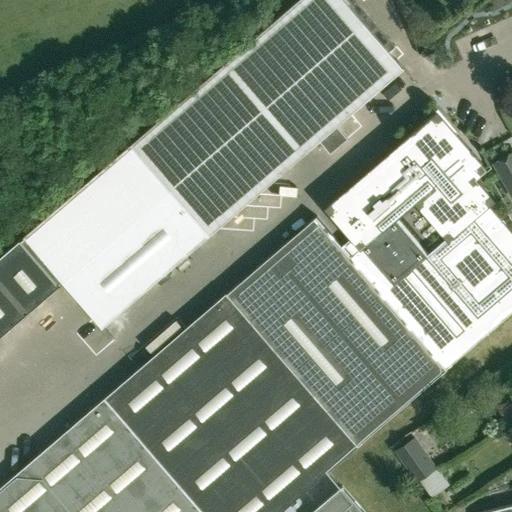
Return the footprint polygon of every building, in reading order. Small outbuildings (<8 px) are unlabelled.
[(389,52),(344,0),(298,0),(132,144),(23,237),(19,240),(52,277),(56,274),(103,328),(215,231),(319,141),(330,154),(348,139),(337,126),(403,69),(389,52)] [(373,117),(419,87),(410,74),(364,104),(373,117)] [(353,138),(372,117),(362,107),(342,128),(353,138)] [(440,110),(318,213),(226,293),(359,446),(444,365),(448,370),(511,314),(511,233),(469,186),(490,167),(440,110)] [(482,153),(485,159),(492,155),(489,150),(482,153)] [(494,163),(507,186),(511,182),(511,153),(494,163)] [(0,255),(0,281),(27,313),(59,285),(52,277),(19,240),(0,255)] [(0,335),(27,313),(0,281),(0,335)] [(282,511),(359,446),(226,293),(106,397),(204,511),(282,511)] [(204,511),(106,397),(0,488),(0,511),(204,511)] [(511,417),(511,408),(509,404),(506,400),(495,407),(505,422),(511,417)] [(417,480),(437,467),(416,436),(397,450),(417,480)] [(450,485),(442,474),(425,487),(432,498),(450,485)] [(511,511),(511,504),(479,511),(365,511),(343,485),(312,511),(511,511)]
